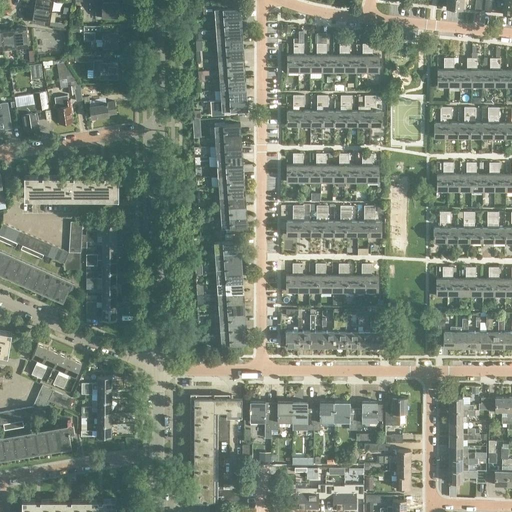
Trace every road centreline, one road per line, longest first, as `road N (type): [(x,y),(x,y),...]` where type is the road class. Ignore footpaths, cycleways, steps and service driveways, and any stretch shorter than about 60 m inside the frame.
road 1 (residential): [(261,371),(261,0)]
road 2 (residential): [(157,367),(159,128)]
road 3 (residential): [(0,300),(157,367)]
road 4 (residential): [(261,371),(429,371)]
road 5 (residential): [(0,154),(159,128)]
road 6 (residential): [(0,478),(157,453)]
road 7 (residential): [(511,34),(367,19)]
road 8 (residential): [(429,371),(431,503)]
road 9 (residential): [(159,128),(159,0)]
